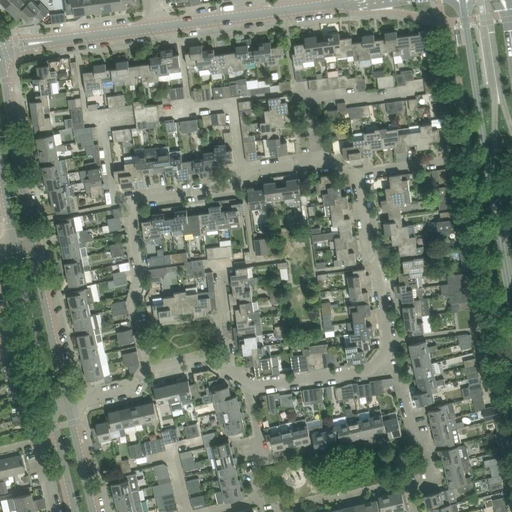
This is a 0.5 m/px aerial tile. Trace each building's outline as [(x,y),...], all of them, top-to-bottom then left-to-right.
[(0,0),(0,1),(9,10),(16,3),(13,0),(0,0)] [(16,3),(9,10),(18,20),(23,15),(23,14),(25,12),(23,10),(28,5),(23,0),(13,0),(16,3)] [(32,0),(28,5),(23,10),(25,12),(23,14),(23,15),(30,22),(37,15),(42,20),(50,12),(43,5),(41,3),(38,5),(32,0)] [(83,5),(82,0),(69,0),(70,6),(74,6),(75,16),(89,14),(87,4),(83,5)] [(96,0),(82,0),(83,5),(87,4),(89,14),(102,12),(100,2),(96,3),(96,0)] [(109,0),(96,0),(96,3),(100,2),(102,12),(115,10),(113,1),(109,1),(109,0)] [(109,0),(109,1),(113,1),(115,10),(128,9),(128,8),(127,2),(123,2),(123,0),(109,0)] [(123,0),(123,2),(127,2),(128,8),(140,7),(139,0),(123,0)] [(420,34),(409,36),(411,55),(417,55),(417,52),(427,51),(428,57),(429,56),(433,56),(439,55),(437,43),(436,31),(426,33),(425,30),(419,31),(420,34)] [(386,39),(381,40),(382,51),(393,50),(393,44),(398,43),(397,32),(385,33),(386,39)] [(329,41),(323,41),(325,53),(326,59),(337,57),(335,46),(341,45),(339,34),(328,35),(329,41)] [(374,35),(363,36),(364,42),(364,48),(370,47),(372,59),(383,57),(382,51),(381,40),(375,40),(374,35)] [(317,36),(306,38),(307,50),(313,49),(314,60),(315,60),(314,55),(325,53),(323,41),(318,42),(317,36)] [(398,43),(393,44),(393,50),(394,56),(402,55),(402,58),(411,57),(411,55),(409,36),(399,37),(398,37),(397,37),(398,43)] [(307,50),(306,38),(305,38),(306,44),(295,45),(296,53),(293,54),(295,70),(301,70),(305,69),(304,62),(314,60),(313,49),(307,50)] [(341,45),(335,46),(337,57),(349,56),(349,61),(355,61),(352,43),(352,38),(340,39),(341,45)] [(243,46),(237,47),(238,52),(238,58),(244,57),(245,63),(256,62),(254,48),(252,48),(251,39),(242,40),(243,46)] [(258,47),(254,48),(256,62),(267,60),(267,54),(272,53),(272,48),(271,42),(259,44),(260,49),(258,50),(258,47)] [(364,42),(352,43),(355,61),(360,60),(361,65),(372,64),(372,59),(370,47),(364,48),(364,42)] [(188,65),(199,64),(198,58),(204,57),(203,51),(202,45),(191,47),(192,53),(186,53),(188,65)] [(283,46),(272,48),(272,53),(267,54),(267,60),(268,66),(280,65),(279,59),(285,58),(283,46)] [(161,51),(162,56),(163,62),(169,61),(170,73),(182,72),(180,54),(174,55),(173,49),(161,51)] [(204,57),(198,58),(199,64),(200,69),(210,68),(211,68),(210,62),(216,61),(215,55),(214,50),(204,51),(203,51),(204,57)] [(238,52),(226,54),(228,66),(233,65),(234,71),(246,69),(244,57),(238,58),(238,52)] [(216,61),(210,62),(211,68),(212,74),(221,72),(223,72),(225,74),(229,73),(228,66),(226,54),(216,55),(215,55),(216,61)] [(158,69),(159,75),(170,73),(169,61),(163,62),(162,56),(151,58),(152,64),(153,69),(158,69)] [(44,66),(38,67),(40,78),(46,77),(46,83),(52,82),(58,81),(57,71),(57,70),(59,70),(61,66),(62,61),(62,58),(47,60),(44,63),(44,66)] [(118,68),(112,69),(114,81),(125,79),(124,73),(130,72),(129,67),(129,61),(117,62),(118,68)] [(71,62),(73,79),(79,79),(76,62),(71,62)] [(102,76),(103,82),(114,81),(112,69),(107,70),(106,64),(95,65),(95,71),(96,77),(102,76)] [(152,64),(141,65),(142,77),(143,83),(160,80),(159,75),(158,69),(153,69),(152,64)] [(142,77),(141,65),(129,67),(130,72),(124,73),(125,79),(126,85),(138,83),(137,78),(142,77)] [(339,70),(327,72),(328,78),(330,89),(341,88),(339,76),(339,70)] [(402,74),(397,75),(399,86),(406,85),(406,81),(414,80),(413,70),(401,71),(402,74)] [(96,77),(95,71),(84,73),(87,96),(94,95),(93,89),(103,88),(103,82),(102,76),(96,77)] [(424,77),(425,86),(443,83),(441,71),(435,71),(435,76),(424,77)] [(347,75),(339,76),(341,88),(349,87),(348,79),(347,75)] [(394,75),(385,76),(387,88),(395,87),(394,75)] [(387,88),(385,76),(377,77),(379,89),(387,88)] [(40,78),(34,79),(36,90),(41,90),(42,95),(48,94),(54,93),(52,82),(46,83),(46,77),(40,78)] [(328,78),(317,79),(318,91),(329,89),(328,78)] [(357,78),(348,79),(349,87),(358,85),(357,80),(357,78)] [(318,91),(317,79),(309,80),(311,92),(318,91)] [(357,80),(358,85),(359,91),(367,90),(365,79),(357,80)] [(238,81),(230,82),(231,86),(232,97),(249,95),(248,89),(247,89),(247,84),(239,85),(238,81)] [(292,89),(291,81),(279,83),(280,91),(292,89)] [(443,83),(425,86),(426,94),(433,93),(434,100),(445,99),(443,83)] [(232,97),(231,86),(222,87),(224,98),(232,97)] [(184,87),(176,88),(177,100),(185,98),(184,87)] [(167,92),(162,93),(163,104),(172,103),(171,100),(177,100),(176,88),(166,89),(167,92)] [(210,88),(202,89),(204,101),(212,100),(210,88)] [(204,101),(202,89),(194,90),(195,102),(204,101)] [(37,101),(31,102),(33,113),(44,112),(45,112),(51,111),(50,106),(48,95),(48,94),(42,95),(36,96),(37,101)] [(124,94),(116,95),(117,107),(126,106),(124,94)] [(117,107),(116,95),(108,96),(109,108),(117,107)] [(269,98),(270,110),(276,109),(277,115),(283,114),(289,113),(287,102),(282,102),(281,97),(269,98)] [(417,99),(409,100),(410,111),(419,110),(417,99)] [(134,102),(135,111),(146,109),(146,107),(145,101),(134,102)] [(239,102),(240,110),(251,109),(250,101),(239,102)] [(403,101),(395,102),(396,113),(405,112),(403,101)] [(337,103),(338,109),(338,110),(328,111),(330,123),(340,121),(339,115),(347,114),(346,102),(337,103)] [(396,113),(395,102),(387,103),(388,114),(396,113)] [(146,109),(147,115),(159,113),(157,105),(146,107),(146,109)] [(369,105),(361,106),(362,118),(371,117),(369,105)] [(361,106),(349,108),(351,119),(362,118),(361,106)] [(71,108),(72,116),(83,114),(82,107),(77,108),(71,108)] [(251,109),(240,110),(240,115),(242,125),(248,124),(246,115),(252,114),(251,109)] [(270,110),(265,110),(266,121),(266,122),(272,121),(273,127),(279,126),(285,125),(283,115),(283,114),(277,115),(276,109),(270,110)] [(44,112),(33,113),(34,125),(35,125),(36,134),(38,134),(41,134),(41,130),(51,128),(53,128),(51,117),(51,111),(45,112),(44,112)] [(147,115),(148,120),(148,123),(160,121),(159,113),(147,115)] [(83,114),(72,116),(74,130),(85,128),(83,114)] [(219,114),(211,115),(213,126),(220,125),(219,114)] [(213,126),(211,115),(203,116),(204,127),(213,126)] [(174,119),(166,121),(168,132),(176,131),(174,119)] [(197,119),(189,121),(190,132),(198,131),(197,119)] [(148,120),(136,122),(137,130),(149,129),(148,123),(148,120)] [(190,132),(189,121),(181,122),(182,133),(190,132)] [(266,122),(261,122),(262,134),(268,133),(269,139),(281,137),(279,127),(279,126),(273,127),(272,121),(266,122)] [(243,134),(244,142),(255,140),(255,135),(249,136),(248,124),(242,125),(243,134)] [(432,124),(421,125),(422,131),(422,137),(428,137),(429,142),(440,141),(439,129),(433,130),(432,124)] [(129,128),(121,129),(122,141),(131,140),(129,128)] [(387,128),(381,129),(384,148),(395,147),(394,141),(400,140),(399,134),(398,129),(387,130),(387,128)] [(122,141),(121,129),(113,131),(114,142),(122,141)] [(375,131),(364,133),(366,145),(371,144),(373,155),(373,150),(384,148),(381,129),(375,130),(375,131)] [(37,138),(39,149),(62,145),(60,134),(54,135),(54,131),(41,134),(38,134),(38,138),(37,138)] [(422,131),(410,133),(412,144),(417,144),(418,149),(429,148),(429,142),(428,137),(422,137),(422,131)] [(92,133),(75,136),(76,142),(81,141),(94,139),(92,133)] [(364,133),(353,134),(355,146),(356,152),(361,151),(362,157),(363,157),(373,155),(372,150),(371,144),(366,145),(364,133)] [(400,140),(394,141),(395,147),(396,152),(407,151),(406,145),(412,144),(410,133),(399,134),(400,140)] [(281,137),(269,139),(271,158),(277,157),(277,155),(289,154),(287,142),(281,143),(281,137)] [(94,139),(81,141),(82,147),(92,145),(95,145),(94,139)] [(255,140),(244,142),(247,161),(258,160),(255,140)] [(226,144),(215,146),(216,151),(217,157),(222,157),(223,163),(234,161),(233,149),(227,150),(226,144)] [(45,160),(45,163),(60,161),(58,151),(61,150),(62,151),(67,150),(66,145),(64,146),(64,145),(62,145),(39,149),(42,161),(45,160)] [(361,151),(356,152),(355,146),(343,147),(345,159),(350,158),(351,164),(362,163),(362,157),(361,151)] [(158,147),(152,148),(155,172),(166,170),(166,164),(171,163),(170,152),(160,153),(159,147),(158,147)] [(145,155),(136,156),(137,162),(137,167),(143,167),(144,173),(155,172),(152,148),(144,149),(145,155)] [(171,163),(166,164),(166,170),(167,176),(179,174),(178,168),(183,167),(183,162),(182,156),(181,150),(170,152),(171,163)] [(214,152),(205,153),(205,159),(206,164),(212,163),(212,170),(213,170),(223,168),(223,163),(222,157),(217,157),(216,151),(216,152),(214,152)] [(102,167),(100,153),(94,154),(95,162),(85,164),(87,170),(101,168),(102,167)] [(43,167),(45,178),(68,174),(66,159),(60,161),(45,163),(46,166),(43,167)] [(204,159),(194,160),(195,172),(201,171),(202,176),(202,177),(213,176),(212,170),(212,163),(206,164),(205,159),(204,159)] [(183,167),(178,168),(179,174),(179,180),(191,179),(190,173),(195,172),(194,160),(183,162),(183,167)] [(137,162),(125,163),(126,169),(127,175),(132,174),(133,180),(145,179),(144,173),(143,167),(137,167),(137,162)] [(101,168),(87,170),(88,176),(88,177),(89,179),(84,179),(84,182),(103,178),(101,168)] [(124,169),(115,171),(115,176),(116,182),(122,182),(122,187),(134,186),(133,180),(132,174),(127,175),(126,169),(124,169)] [(446,169),(438,170),(439,176),(439,181),(440,188),(449,187),(448,180),(447,176),(446,169)] [(45,178),(42,179),(43,182),(46,182),(47,189),(50,189),(70,185),(68,174),(45,178)] [(322,181),(317,182),(318,192),(318,194),(324,193),(330,192),(329,187),(335,186),(334,176),(333,174),(321,176),(322,176),(322,181)] [(410,174),(390,176),(391,188),(398,187),(398,192),(410,191),(408,180),(411,180),(410,174)] [(285,186),(282,187),(284,198),(295,197),(296,200),(302,200),(300,191),(300,189),(300,186),(299,179),(292,180),(287,180),(288,186),(285,186)] [(276,182),(265,183),(267,201),(268,207),(274,206),(273,200),(284,198),(282,187),(277,187),(276,182)] [(268,207),(267,201),(265,183),(265,189),(255,190),(254,187),(248,188),(251,209),(261,207),(261,213),(269,212),(268,207)] [(50,189),(52,200),(75,196),(73,184),(70,185),(50,189)] [(90,186),(91,193),(104,191),(103,184),(90,186)] [(325,204),(326,204),(337,203),(336,197),(342,196),(341,185),(335,186),(329,187),(330,192),(324,193),(325,204)] [(391,188),(386,188),(387,200),(394,199),(394,205),(400,204),(411,202),(410,191),(398,192),(398,187),(391,188)] [(440,188),(437,188),(438,198),(450,197),(449,187),(440,188)] [(337,203),(326,204),(327,215),(332,215),(344,213),(343,208),(349,207),(348,195),(342,196),(336,197),(337,203)] [(75,196),(52,200),(54,212),(57,211),(58,214),(78,210),(75,196)] [(450,197),(438,198),(440,210),(451,208),(450,197)] [(389,211),(390,217),(401,215),(400,204),(394,205),(394,199),(387,200),(382,200),(383,212),(389,211)] [(233,210),(227,210),(229,222),(240,221),(240,215),(245,214),(244,202),(232,204),(233,210)] [(221,205),(210,207),(211,218),(217,217),(218,229),(230,228),(229,222),(227,210),(222,211),(221,205)] [(210,212),(199,214),(201,226),(206,225),(207,231),(218,229),(217,217),(211,218),(210,207),(210,212)] [(121,208),(114,209),(115,217),(123,216),(121,208)] [(176,217),(171,218),(172,229),(172,230),(173,235),(184,234),(185,234),(183,222),(189,221),(188,215),(187,210),(180,211),(176,211),(176,217)] [(440,213),(441,221),(453,220),(452,211),(440,213)] [(165,213),(153,214),(155,226),(160,225),(162,237),(161,231),(172,230),(171,218),(165,219),(165,213)] [(332,226),(332,232),(352,229),(351,218),(345,219),(344,213),(332,215),(334,226),(332,226)] [(155,226),(153,214),(154,220),(143,222),(145,243),(152,242),(151,238),(162,237),(160,225),(155,226)] [(189,221),(183,222),(185,234),(194,233),(195,239),(202,238),(202,237),(201,226),(199,214),(189,215),(188,215),(189,221)] [(397,227),(403,226),(401,215),(390,217),(390,222),(385,223),(386,234),(392,233),(398,233),(397,227)] [(61,223),(58,223),(60,235),(82,231),(83,230),(80,216),(74,217),(60,220),(61,223)] [(108,219),(109,226),(121,223),(120,217),(108,219)] [(441,221),(434,222),(436,234),(454,231),(454,228),(453,220),(441,221)] [(121,223),(109,226),(110,232),(122,229),(121,223)] [(398,233),(392,233),(393,245),(399,244),(405,243),(404,238),(416,236),(414,224),(403,226),(397,227),(398,233)] [(467,228),(457,230),(461,250),(471,248),(467,228)] [(332,232),(321,233),(322,240),(335,238),(337,249),(349,247),(348,242),(354,241),(353,236),(352,229),(332,232)] [(82,231),(60,235),(62,246),(86,242),(94,240),(93,235),(90,233),(88,234),(87,230),(83,230),(82,231)] [(405,243),(399,244),(400,256),(412,254),(424,253),(423,245),(417,246),(416,236),(404,238),(405,243)] [(263,238),(255,239),(257,255),(265,254),(274,252),(273,247),(268,247),(267,238),(263,238)] [(86,242),(62,246),(65,258),(67,257),(68,260),(83,257),(81,248),(87,246),(86,242)] [(110,245),(111,251),(124,249),(123,243),(110,245)] [(349,247),(337,249),(338,260),(335,261),(335,266),(357,263),(355,252),(349,253),(349,247)] [(124,249),(111,251),(113,258),(125,255),(124,249)] [(475,268),(473,257),(471,249),(460,251),(464,270),(475,268)] [(176,254),(164,255),(164,256),(165,264),(177,263),(176,254)] [(159,257),(147,258),(148,267),(160,265),(165,264),(164,256),(159,257)] [(68,263),(66,263),(68,275),(89,271),(91,270),(90,265),(84,266),(83,257),(68,260),(68,263)] [(415,259),(403,261),(405,272),(411,272),(412,277),(417,276),(423,276),(422,265),(429,264),(428,257),(415,258),(415,259)] [(192,261),(185,262),(186,270),(193,269),(204,268),(204,260),(203,259),(192,261)] [(160,268),(149,269),(150,278),(161,277),(165,276),(168,272),(168,267),(160,268)] [(231,275),(233,286),(250,284),(259,283),(258,277),(250,279),(248,267),(236,268),(237,274),(231,275)] [(193,269),(186,270),(187,278),(194,277),(206,276),(205,273),(204,268),(193,269)] [(349,276),(350,288),(362,286),(361,281),(367,280),(365,269),(354,270),(354,276),(349,276)] [(89,271),(68,275),(70,286),(92,282),(89,271)] [(113,273),(114,280),(127,277),(125,271),(113,273)] [(408,289),(419,288),(417,276),(412,277),(411,272),(405,272),(399,273),(401,284),(407,283),(408,289)] [(452,275),(454,283),(465,282),(464,274),(452,275)] [(127,277),(114,280),(116,286),(128,283),(127,277)] [(465,282),(454,283),(455,291),(466,289),(465,282)] [(402,296),(403,301),(409,300),(420,299),(424,298),(422,287),(419,288),(408,289),(407,283),(401,284),(395,285),(397,297),(402,296)] [(240,297),(241,302),(253,301),(250,284),(233,286),(234,298),(240,297)] [(357,299),(358,304),(370,303),(368,291),(363,292),(362,286),(350,288),(352,299),(357,299)] [(71,295),(69,296),(71,308),(88,304),(95,302),(92,288),(71,292),(71,295)] [(186,291),(180,292),(183,313),(194,311),(195,317),(194,305),(199,304),(198,293),(186,294),(186,291)] [(215,291),(198,293),(199,304),(194,305),(195,317),(207,315),(206,309),(217,308),(215,291)] [(175,296),(164,297),(166,309),(171,308),(173,320),(172,314),(183,313),(180,292),(175,293),(175,296)] [(455,294),(457,311),(469,310),(467,293),(455,294)] [(166,309),(164,297),(165,303),(147,305),(148,317),(160,315),(161,321),(173,320),(171,308),(166,309)] [(409,306),(404,307),(405,318),(423,316),(420,299),(409,300),(409,306)] [(111,304),(113,310),(127,307),(126,300),(111,304)] [(236,309),(237,320),(260,317),(259,311),(254,311),(253,301),(241,302),(242,308),(236,309)] [(353,310),(354,322),(366,320),(366,315),(371,314),(370,303),(358,304),(350,305),(351,311),(353,310)] [(71,308),(74,319),(91,315),(88,304),(71,308)] [(127,307),(113,310),(114,316),(129,312),(127,307)] [(469,310),(457,311),(459,329),(471,327),(469,310)] [(79,330),(80,332),(94,329),(100,328),(97,314),(91,315),(74,319),(76,330),(79,330)] [(423,316),(405,318),(407,330),(412,329),(413,335),(425,333),(432,332),(429,315),(423,316)] [(260,317),(237,320),(239,332),(240,335),(245,334),(245,336),(257,335),(256,325),(262,324),(261,317),(260,317)] [(354,322),(347,323),(349,334),(350,334),(362,332),(363,338),(374,336),(373,330),(373,325),(367,326),(366,320),(354,322)] [(0,334),(0,335),(4,334),(6,345),(18,342),(13,321),(0,323),(0,334)] [(77,336),(80,347),(97,343),(94,329),(80,332),(80,335),(77,336)] [(117,332),(119,338),(134,335),(132,329),(117,332)] [(345,335),(346,346),(358,344),(359,350),(370,349),(369,338),(374,337),(374,336),(363,338),(362,332),(350,334),(349,334),(345,335)] [(246,339),(240,340),(242,354),(247,353),(253,352),(253,347),(264,345),(263,334),(257,335),(245,336),(246,339)] [(468,334),(458,335),(458,337),(460,343),(472,340),(471,334),(468,335),(468,334)] [(134,335),(119,338),(120,344),(135,341),(134,335)] [(472,340),(460,343),(461,350),(474,347),(472,340)] [(409,345),(412,356),(429,352),(437,350),(436,345),(428,347),(426,341),(409,345)] [(80,347),(83,358),(100,354),(97,343),(80,347)] [(358,344),(346,346),(349,365),(355,364),(355,362),(366,361),(364,350),(370,349),(359,350),(358,344)] [(247,353),(249,365),(261,363),(260,357),(271,356),(270,345),(264,345),(253,347),(253,352),(247,353)] [(8,347),(2,349),(4,357),(10,355),(8,347)] [(122,355),(124,360),(139,357),(137,351),(122,355)] [(323,352),(321,352),(323,368),(332,367),(331,362),(330,351),(329,351),(323,352)] [(314,353),(313,353),(314,365),(315,370),(323,368),(321,352),(314,353)] [(412,356),(415,367),(432,363),(429,352),(412,356)] [(100,354),(83,358),(85,369),(102,365),(100,354)] [(303,354),(299,355),(301,371),(309,370),(309,366),(307,354),(303,354)] [(301,371),(299,355),(290,356),(293,372),(301,371)] [(261,363),(255,364),(255,365),(256,375),(272,373),(272,375),(280,374),(279,366),(273,367),(271,356),(260,357),(261,363)] [(139,357),(124,360),(125,367),(129,366),(131,374),(136,373),(140,365),(140,363),(139,357)] [(464,361),(465,367),(478,364),(476,358),(464,361)] [(415,367),(417,378),(434,374),(441,373),(438,362),(432,363),(415,367)] [(6,364),(8,373),(14,371),(12,363),(6,364)] [(465,367),(467,373),(468,379),(479,376),(478,371),(479,370),(478,364),(465,367)] [(102,365),(85,369),(88,381),(90,380),(91,385),(105,382),(105,384),(112,382),(111,375),(104,376),(102,365)] [(8,373),(4,373),(6,378),(9,378),(10,381),(16,379),(14,371),(8,373)] [(417,378),(420,389),(437,385),(445,384),(444,379),(436,381),(434,374),(417,378)] [(393,378),(375,380),(376,386),(377,395),(384,394),(383,386),(394,384),(393,378)] [(177,383),(181,400),(183,405),(194,402),(193,397),(190,384),(189,380),(177,383)] [(217,380),(209,382),(210,386),(211,386),(214,402),(231,398),(229,386),(226,387),(225,382),(218,384),(217,380)] [(370,383),(364,384),(366,396),(372,396),(371,386),(376,386),(375,380),(370,381),(370,383)] [(177,383),(166,385),(170,403),(172,411),(183,409),(183,405),(181,400),(177,383)] [(198,393),(196,383),(190,384),(193,397),(199,395),(198,393)] [(347,386),(341,387),(343,399),(349,398),(349,399),(355,398),(353,383),(347,384),(347,386)] [(469,386),(470,392),(483,389),(481,383),(469,386)] [(170,403),(166,385),(155,388),(159,405),(170,403)] [(424,391),(415,393),(418,405),(434,401),(435,401),(433,393),(438,392),(437,386),(437,385),(423,389),(424,391)] [(11,388),(13,396),(20,394),(18,386),(11,388)] [(321,387),(315,388),(317,403),(323,402),(321,387)] [(317,403),(315,388),(303,390),(305,404),(317,403)] [(483,389),(470,392),(472,398),(484,395),(483,389)] [(274,393),(268,394),(270,409),(270,413),(277,412),(276,408),(274,393)] [(20,394),(13,396),(15,404),(21,403),(20,394)] [(214,402),(217,413),(240,407),(237,396),(231,398),(214,402)] [(484,400),(473,403),(475,411),(483,410),(486,409),(484,400)] [(154,402),(142,405),(147,422),(158,419),(154,402)] [(432,410),(429,411),(432,422),(455,417),(456,416),(453,402),(451,402),(445,404),(441,405),(431,407),(432,410)] [(142,405),(131,407),(135,424),(137,431),(144,429),(143,428),(148,427),(147,422),(142,405)] [(500,405),(494,407),(497,419),(503,418),(500,405)] [(131,407),(120,410),(124,427),(135,424),(131,407)] [(219,424),(225,423),(242,419),(240,407),(217,413),(219,424)] [(486,409),(483,410),(486,422),(491,421),(497,419),(494,407),(486,409)] [(345,409),(347,416),(352,439),(364,437),(360,420),(358,414),(356,414),(352,412),(351,408),(345,409)] [(373,417),(371,417),(375,434),(385,432),(385,429),(381,415),(380,408),(375,409),(377,416),(373,417)] [(17,411),(19,419),(25,418),(23,410),(17,411)] [(106,416),(107,422),(108,422),(110,430),(111,430),(119,428),(121,437),(126,435),(124,427),(120,410),(109,413),(109,415),(106,416)] [(382,415),(381,415),(385,429),(385,428),(388,428),(390,437),(402,434),(398,417),(390,419),(389,413),(382,415)] [(347,416),(333,420),(333,423),(338,440),(340,439),(341,442),(352,439),(347,416)] [(371,417),(360,420),(364,437),(375,434),(371,417)] [(432,422),(434,433),(458,428),(465,426),(463,421),(456,423),(455,417),(432,422)] [(25,418),(19,419),(21,427),(27,426),(25,418)] [(242,419),(225,423),(229,439),(243,435),(242,431),(245,430),(242,419)] [(308,440),(311,439),(308,428),(306,419),(291,422),(297,445),(308,442),(308,440)] [(107,422),(96,424),(97,427),(93,428),(96,441),(94,442),(95,449),(102,447),(101,441),(113,438),(111,430),(110,430),(108,422),(107,422)] [(286,448),(297,445),(291,422),(286,423),(287,429),(282,431),(286,448)] [(197,423),(191,425),(194,437),(200,436),(197,423)] [(330,430),(324,431),(328,448),(339,445),(338,440),(333,423),(328,424),(330,430)] [(286,448),(282,431),(280,424),(264,428),(269,449),(274,448),(274,450),(286,448)] [(194,437),(191,425),(185,426),(188,439),(194,437)] [(308,428),(311,439),(313,438),(314,443),(316,451),(328,448),(324,431),(322,425),(308,428)] [(176,428),(170,430),(173,442),(179,441),(176,428)] [(458,428),(434,433),(437,445),(440,444),(440,447),(461,442),(458,428)] [(162,432),(163,438),(164,444),(173,442),(170,430),(162,432)] [(215,432),(203,435),(204,441),(217,438),(215,432)] [(163,438),(157,439),(160,452),(166,450),(164,444),(163,438)] [(217,438),(204,441),(206,447),(212,446),(215,457),(232,453),(229,442),(218,444),(217,438)] [(157,439),(151,441),(154,453),(160,452),(157,439)] [(145,443),(140,444),(143,456),(148,455),(148,454),(154,453),(151,441),(145,442),(145,443)] [(507,441),(500,443),(502,451),(508,450),(509,450),(507,441)] [(129,446),(132,458),(138,457),(135,445),(129,446)] [(463,445),(438,451),(440,457),(443,456),(445,465),(469,459),(470,459),(467,448),(467,447),(466,446),(465,445),(464,445),(463,445)] [(508,450),(502,451),(505,463),(511,462),(508,450)] [(505,463),(502,451),(496,453),(499,465),(505,463)] [(215,457),(218,468),(235,464),(232,453),(215,457)] [(20,455),(9,458),(13,475),(17,474),(18,477),(22,476),(24,482),(30,481),(28,475),(25,475),(20,455)] [(181,459),(183,465),(195,462),(194,456),(181,459)] [(9,458),(0,459),(0,474),(4,493),(7,492),(5,480),(9,479),(8,476),(13,475),(9,458)] [(117,463),(118,468),(130,465),(129,459),(116,462),(117,463)] [(447,476),(464,472),(472,470),(469,459),(445,465),(447,476)] [(195,462),(183,465),(184,471),(197,468),(195,462)] [(218,468),(220,479),(237,475),(235,464),(218,468)] [(489,484),(502,481),(500,475),(499,475),(497,465),(497,464),(489,466),(492,477),(488,478),(489,484)] [(130,465),(118,468),(118,470),(119,474),(132,471),(130,465)] [(450,487),(456,486),(472,482),(471,477),(466,478),(464,472),(447,476),(450,487)] [(112,484),(115,495),(138,490),(140,489),(136,473),(114,479),(115,483),(112,484)] [(222,484),(223,490),(240,486),(237,475),(220,479),(215,480),(216,485),(222,484)] [(157,479),(159,485),(172,482),(170,476),(157,479)] [(186,481),(188,487),(200,484),(199,478),(186,481)] [(502,481),(490,484),(491,490),(502,488),(503,487),(502,481)] [(172,482),(159,485),(160,491),(173,488),(172,482)] [(472,482),(456,486),(458,491),(461,493),(471,490),(473,487),(472,482)] [(200,484),(188,487),(189,493),(202,490),(200,484)] [(223,490),(216,492),(218,504),(243,498),(240,486),(223,490)] [(115,495),(117,506),(141,501),(138,490),(115,495)] [(434,508),(451,504),(447,490),(424,495),(427,507),(436,505),(437,507),(434,508)] [(402,491),(390,494),(394,511),(407,511),(409,511),(405,493),(402,494),(402,491)] [(14,497),(7,499),(10,511),(17,509),(33,505),(36,505),(35,500),(32,501),(31,493),(21,496),(14,497)] [(174,493),(162,496),(163,501),(164,507),(177,504),(175,498),(174,493)] [(376,497),(377,500),(379,511),(389,511),(394,511),(390,494),(379,497),(376,497)] [(206,506),(203,495),(191,498),(193,509),(206,506)] [(492,500),(493,506),(506,503),(504,497),(492,500)] [(379,511),(377,500),(366,503),(368,511),(379,511)] [(117,506),(118,511),(142,511),(143,511),(141,501),(117,506)] [(360,504),(355,505),(356,511),(368,511),(366,503),(365,501),(360,502),(360,504)] [(434,508),(434,511),(459,511),(457,503),(451,504),(434,508)] [(507,511),(506,503),(493,506),(494,511),(507,511)]
